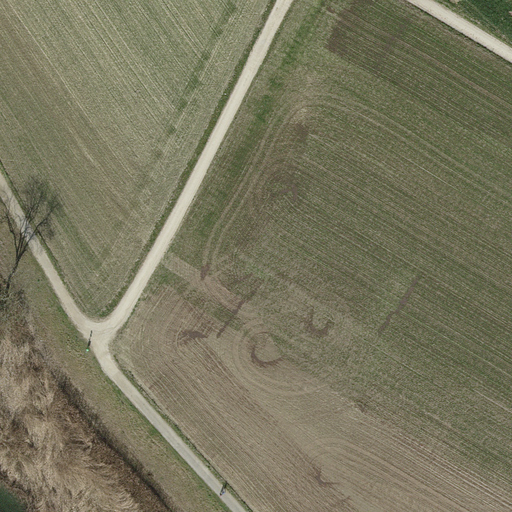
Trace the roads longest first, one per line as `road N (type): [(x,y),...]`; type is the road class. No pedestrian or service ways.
road 1 (track): [(95,340),(118,319),(286,0)]
road 2 (track): [(240,511),(116,375),(95,340)]
road 3 (track): [(95,340),(0,178)]
